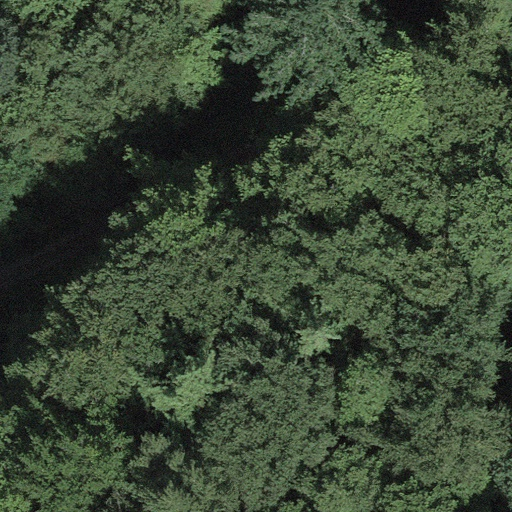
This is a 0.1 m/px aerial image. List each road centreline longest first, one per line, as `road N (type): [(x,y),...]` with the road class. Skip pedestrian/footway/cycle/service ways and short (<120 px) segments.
road 1 (track): [(0,287),(169,178),(261,139),(366,134),(463,175),(511,215)]
road 2 (track): [(511,378),(442,266),(381,210),(320,186),(169,178)]
